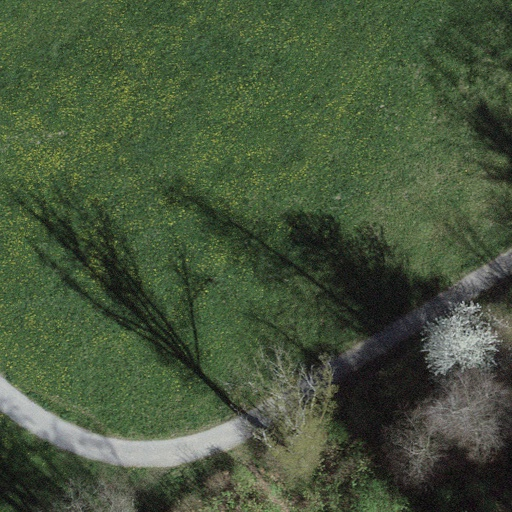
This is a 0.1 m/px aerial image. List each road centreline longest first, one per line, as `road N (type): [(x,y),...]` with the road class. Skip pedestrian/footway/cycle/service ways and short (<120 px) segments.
road 1 (track): [(511,260),(329,377),(209,442)]
road 2 (track): [(209,442),(114,455),(0,391)]
